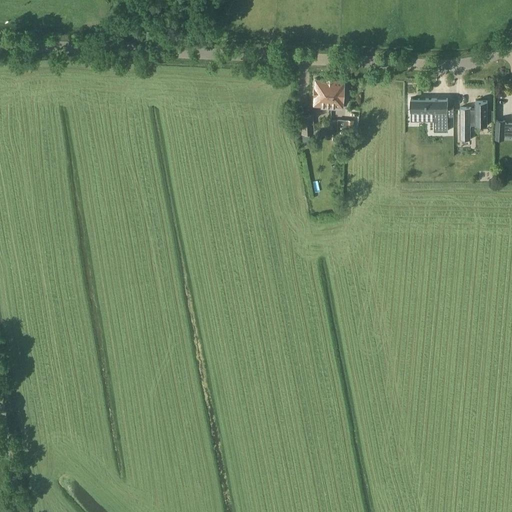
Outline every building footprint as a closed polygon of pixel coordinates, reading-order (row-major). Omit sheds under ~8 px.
[(330,105),(342,105),(344,80),(333,79),(326,78),(326,79),(315,78),(313,103),(322,104),(322,107),(330,107),(330,105)] [(460,107),(460,139),(471,139),(471,124),(476,124),(476,125),(488,125),(488,119),(494,119),(494,110),(488,110),(488,101),(476,101),(476,108),(472,108),(471,108),(471,107),(460,107)] [(450,137),(450,103),(413,102),(413,121),(437,121),(437,137),(450,137)] [(313,133),(312,114),(301,115),(302,133),(313,133)] [(496,119),(495,139),(505,139),(505,137),(511,137),(511,125),(506,125),(506,120),(496,119)]
